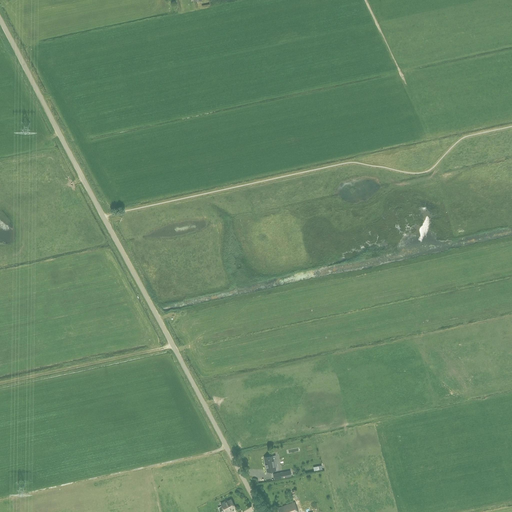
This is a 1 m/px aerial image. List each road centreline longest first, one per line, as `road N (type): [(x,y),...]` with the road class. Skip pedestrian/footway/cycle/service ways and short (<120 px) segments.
road 1 (unclassified): [(261,511),(0,18)]
road 2 (track): [(0,499),(226,448)]
road 3 (track): [(0,383),(172,345)]
